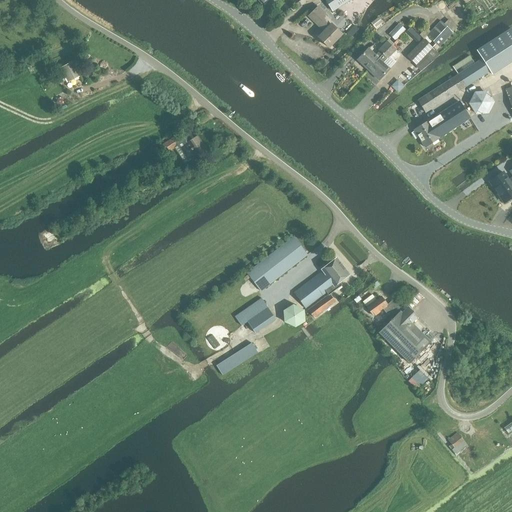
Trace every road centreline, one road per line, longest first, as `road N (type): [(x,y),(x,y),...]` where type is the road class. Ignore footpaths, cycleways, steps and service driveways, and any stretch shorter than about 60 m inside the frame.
road 1 (unclassified): [(511,390),(469,418),(444,408),(451,327),(444,311),(178,81),(58,0)]
road 2 (track): [(255,337),(192,370),(149,339),(103,262),(261,149)]
road 3 (unclassified): [(511,234),(451,214),(209,0)]
